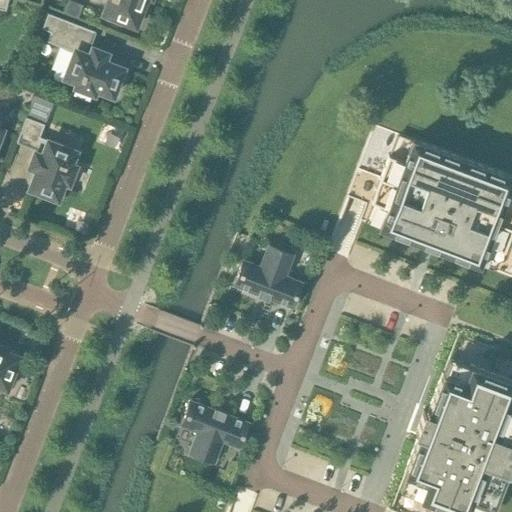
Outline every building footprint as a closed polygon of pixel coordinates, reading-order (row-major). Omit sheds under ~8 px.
[(108,0),(104,13),(107,14),(105,19),(121,25),(123,20),(138,26),(146,6),(142,5),(144,0),(108,0)] [(113,95),(118,82),(117,81),(122,68),(103,61),(106,53),(89,47),(95,31),(48,13),(42,29),(50,32),(46,41),(75,52),(66,75),(64,75),(64,76),(78,82),(76,86),(93,92),(95,88),(113,95)] [(39,137),(44,124),(26,117),(16,141),(36,149),(30,166),(37,169),(30,188),(43,193),(43,194),(56,199),(63,181),(68,182),(74,166),(70,164),(75,150),(74,149),(73,151),(39,137)] [(479,266),(479,265),(511,277),(511,176),(412,139),(412,140),(374,125),(326,250),(346,258),(361,220),(379,227),(417,242),(417,243),(440,251),(479,266)] [(259,265),(243,259),(233,284),(257,294),(267,298),(268,297),(292,307),(302,281),(285,275),(293,254),(268,244),(259,265)] [(488,511),(491,506),(492,506),(511,453),(511,354),(457,334),(443,372),(442,372),(427,411),(423,409),(422,411),(414,432),(418,433),(404,472),(390,509),(386,507),(384,511),(488,511)] [(0,385),(6,388),(7,385),(11,387),(17,370),(13,369),(19,353),(0,346),(0,385)] [(248,421),(224,412),(224,411),(214,407),(214,408),(189,399),(180,424),(196,431),(188,452),(214,462),(222,440),(239,447),(248,421)] [(229,459),(225,470),(234,473),(238,462),(229,459)] [(226,511),(249,511),(257,494),(236,486),(226,511)]
